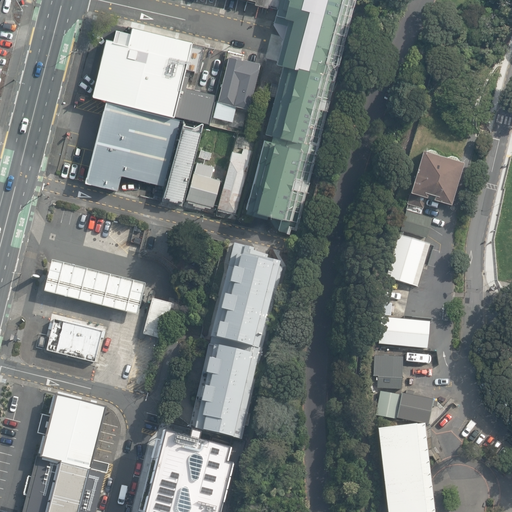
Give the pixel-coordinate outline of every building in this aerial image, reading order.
[(279,0),(277,8),(272,23),(278,36),(272,64),(279,65),(262,133),(268,135),(267,141),(260,140),(246,206),(274,215),(278,227),(289,231),(296,223),(353,0),(279,0)] [(112,41),(103,40),(89,96),(173,117),(179,92),(184,72),(198,72),(203,46),(125,26),(123,32),(114,30),(112,41)] [(258,63),(225,56),(213,99),(207,124),(228,130),(233,107),(247,110),(258,63)] [(213,99),(179,92),(173,117),(207,124),(213,99)] [(173,119),(103,104),(83,181),(114,188),(119,177),(157,185),(173,119)] [(190,127),(179,124),(159,201),(181,205),(201,130),(201,123),(198,123),(190,127)] [(452,205),(464,162),(460,160),(457,157),(452,155),(448,157),(439,154),(436,151),(431,149),(427,150),(424,150),(411,192),(407,204),(423,209),(427,198),(452,205)] [(250,154),(227,150),(214,209),(236,214),(250,154)] [(212,166),(195,162),(183,202),(211,208),(217,179),(209,177),(212,166)] [(406,210),(421,214),(423,208),(408,204),(406,210)] [(421,214),(407,210),(400,230),(427,238),(432,217),(421,214)] [(411,285),(418,287),(431,244),(399,234),(386,277),(388,278),(411,285)] [(241,245),(231,250),(192,425),(240,437),(284,262),(252,253),(253,248),(241,245)] [(43,293),(140,316),(147,284),(50,261),(43,293)] [(170,304),(154,300),(145,336),(161,340),(170,304)] [(378,344),(427,349),(430,322),(403,319),(381,317),(378,344)] [(101,332),(53,321),(47,351),(94,363),(101,332)] [(403,357),(375,356),(373,376),(377,376),(377,388),(402,389),(403,357)] [(400,395),(380,391),(375,415),(395,419),(400,395)] [(433,407),(437,408),(438,402),(434,401),(434,400),(414,396),(414,392),(407,391),(406,394),(402,393),(397,418),(429,425),(433,407)] [(108,406),(58,394),(27,511),(96,511),(107,472),(92,469),(108,406)] [(434,511),(430,471),(428,456),(425,425),(378,429),(387,511),(434,511)] [(160,429),(138,511),(214,511),(228,459),(217,456),(221,444),(211,441),(213,434),(188,427),(185,436),(160,429)]
